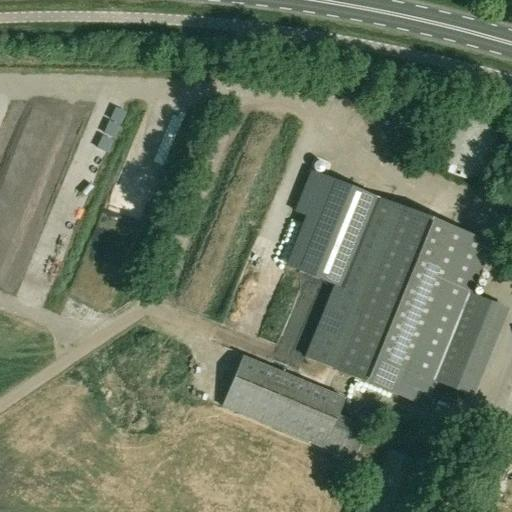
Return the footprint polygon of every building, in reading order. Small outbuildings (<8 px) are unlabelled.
[(135,115),(131,140),(148,143),(151,117),(135,115)] [(485,122),(471,117),(463,118),(457,120),(449,124),(441,132),(437,143),(437,153),(440,163),(445,169),(452,175),(462,178),(474,178),(485,174),(495,163),(498,150),(497,141),(493,132),(485,122)] [(306,356),(421,405),(488,245),(371,196),(303,168),(288,206),(306,213),(286,262),(336,282),(306,356)] [(122,189),(120,197),(144,203),(146,195),(122,189)] [(484,390),(511,304),(489,297),(478,331),(472,330),(459,373),(458,372),(455,381),(484,390)] [(223,407),(325,450),(345,402),(244,359),(223,407)] [(495,491),(511,449),(489,440),(472,481),(495,491)] [(380,486),(370,511),(404,511),(410,499),(412,500),(418,482),(410,479),(416,463),(390,453),(378,485),(380,486)]
